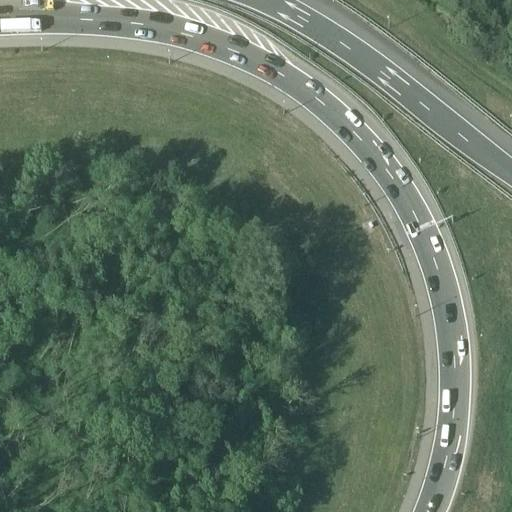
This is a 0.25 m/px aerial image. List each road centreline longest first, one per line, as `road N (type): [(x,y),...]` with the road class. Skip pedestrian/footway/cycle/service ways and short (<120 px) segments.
road 1 (motorway): [(0,22),(67,18),(184,34),(279,72),(359,136),(411,210),(448,309),(455,420),(428,511)]
road 2 (motorway): [(511,169),(340,43),(261,0)]
